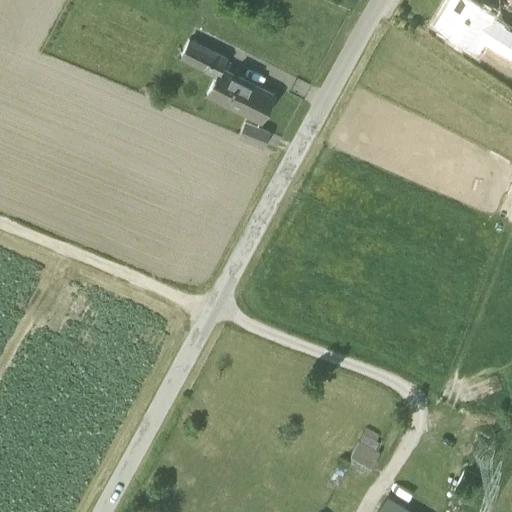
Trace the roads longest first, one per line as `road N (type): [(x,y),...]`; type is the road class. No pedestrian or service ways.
road 1 (unclassified): [(382,0),(106,511)]
road 2 (track): [(0,220),(214,304)]
